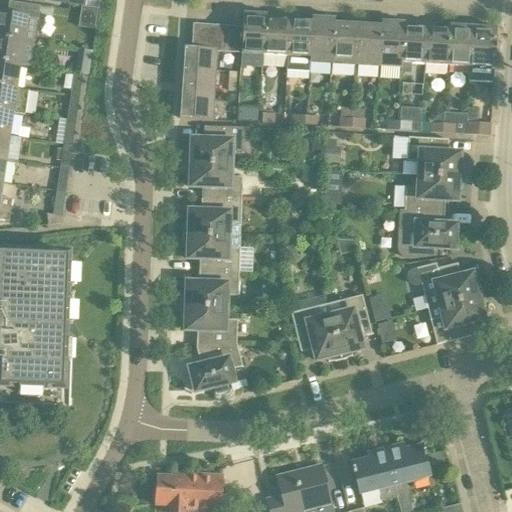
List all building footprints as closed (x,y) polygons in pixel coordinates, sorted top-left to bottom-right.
[(0,13),(0,38),(35,44),(39,19),(38,19),(40,7),(9,2),(7,14),(0,13)] [(230,27),(229,54),(240,54),(240,68),(262,69),(262,56),(263,56),(265,21),(266,21),(266,16),(243,15),(243,28),(230,27)] [(310,59),(309,63),(330,65),(333,25),(334,25),(335,20),(312,19),(311,23),(313,23),(310,59)] [(265,21),(263,56),(287,57),(289,22),(266,21),(265,21)] [(311,23),(289,22),(287,57),(310,59),(313,23),(311,23)] [(380,23),(380,27),(382,27),(379,67),(398,69),(401,29),(403,29),(403,24),(380,23)] [(193,25),(191,49),(191,51),(217,53),(229,54),(230,27),(193,25)] [(333,25),(330,65),(355,66),(357,26),(334,25),(333,25)] [(357,26),(355,66),(379,67),(382,27),(380,27),(357,26)] [(448,26),(448,31),(449,31),(447,67),(468,68),(470,28),(448,26)] [(495,29),(470,28),(468,68),(493,69),(495,29)] [(425,30),(403,29),(401,29),(398,69),(400,69),(400,73),(410,74),(410,64),(423,65),(425,30)] [(448,31),(425,30),(423,65),(447,67),(449,31),(448,31)] [(0,38),(0,63),(20,66),(31,68),(35,44),(0,38)] [(191,51),(191,49),(184,48),(182,85),(215,87),(217,53),(191,51)] [(77,50),(74,74),(83,75),(88,76),(90,68),(84,67),(86,51),(77,50)] [(20,66),(0,63),(0,85),(16,88),(20,66)] [(83,75),(74,74),(71,96),(79,97),(83,75)] [(0,109),(13,112),(13,113),(25,115),(28,91),(16,89),(16,88),(0,85),(0,109)] [(215,87),(182,85),(180,119),(213,121),(215,87)] [(79,97),(71,96),(67,120),(76,121),(79,97)] [(0,134),(9,136),(13,113),(13,112),(0,109),(0,134)] [(350,129),(352,110),(341,109),(340,120),(339,120),(339,129),(350,129)] [(352,110),(350,129),(364,130),(365,110),(352,110)] [(262,113),(261,125),(274,125),(274,115),(262,115),(262,113)] [(304,126),(304,117),(292,117),(291,126),(304,126)] [(304,117),(304,126),(318,127),(318,118),(304,117)] [(67,120),(64,144),(72,146),(76,121),(67,120)] [(443,125),(441,125),(440,134),(465,136),(466,123),(444,121),(443,125)] [(397,132),(397,122),(386,122),(385,132),(397,132)] [(419,123),(397,122),(397,132),(419,133),(419,123)] [(419,123),(419,133),(440,134),(441,125),(419,123)] [(490,125),(466,123),(465,136),(489,137),(490,125)] [(185,164),(230,166),(231,154),(243,154),(244,129),(204,128),(203,140),(191,140),(191,152),(188,152),(187,152),(186,156),(185,160),(185,164)] [(0,134),(0,158),(6,160),(9,136),(0,134)] [(327,163),(344,162),(343,137),(326,137),(327,163)] [(398,139),(397,157),(406,158),(408,139),(398,139)] [(418,176),(463,179),(463,175),(463,170),(462,166),(461,167),(458,166),(459,154),(447,154),(448,141),(408,139),(406,162),(402,162),(402,176),(418,176)] [(64,144),(60,168),(69,169),(72,146),(64,144)] [(324,144),(312,144),(311,158),(324,159),(324,144)] [(279,152),(279,161),(289,161),(289,152),(279,152)] [(230,166),(185,164),(185,168),(185,172),(186,176),(187,176),(190,176),(189,188),(201,188),(201,200),(241,202),(242,178),(230,177),(230,166)] [(60,168),(57,192),(65,193),(69,169),(60,168)] [(340,176),(324,176),(323,211),(339,211),(340,176)] [(405,187),(404,211),(444,214),(444,202),(456,202),(457,190),(460,190),(461,191),(462,187),(463,183),(463,179),(418,176),(417,188),(405,187)] [(2,184),(0,183),(0,220),(9,222),(12,200),(0,198),(2,184)] [(65,193),(57,192),(53,217),(62,218),(65,193)] [(183,232),(182,236),(240,238),(241,202),(201,200),(201,212),(189,212),(188,224),(186,224),(185,223),(183,227),(183,232)] [(399,212),(398,234),(398,247),(398,252),(401,255),(404,258),(408,259),(413,259),(435,256),(436,250),(454,251),(457,252),(459,247),(460,243),(460,238),(454,238),(455,226),(443,225),(444,214),(404,211),(404,212),(399,212)] [(240,238),(182,236),(182,240),(183,244),(184,248),(185,248),(187,248),(187,260),(199,260),(199,272),(239,273),(240,238)] [(0,397),(4,398),(3,405),(61,406),(64,348),(64,342),(64,329),(65,325),(67,256),(0,253),(0,397)] [(427,310),(439,307),(483,296),(482,294),(481,290),(480,287),(478,284),(477,285),(475,286),(472,274),(460,277),(457,265),(418,274),(427,310)] [(180,303),(180,307),(225,309),(226,297),(238,297),(239,273),(199,272),(198,284),(186,283),(186,295),(183,295),(182,295),(181,299),(180,303)] [(370,298),(376,322),(393,317),(386,293),(370,298)] [(337,302),(326,305),(329,317),(340,362),(344,360),(348,359),(352,357),(351,356),(350,353),(362,350),(359,338),(371,335),(362,296),(337,302)] [(436,346),(475,336),(472,324),(483,321),(480,309),(483,308),(484,308),(484,305),(484,301),(484,298),(483,296),(439,307),(427,310),(436,346)] [(329,317),(326,305),(290,314),(300,353),(312,350),(315,362),(327,359),(328,362),(328,363),(332,363),(336,362),(340,362),(329,317)] [(225,309),(180,307),(180,311),(180,316),(181,320),(182,319),(185,319),(185,331),(197,332),(196,349),(236,345),(237,321),(225,321),(225,309)] [(394,320),(380,322),(382,342),(396,341),(394,320)] [(275,346),(288,347),(289,334),(282,334),(276,339),(275,346)] [(236,345),(196,349),(200,366),(189,369),(191,381),(186,382),(187,385),(188,389),(189,392),(191,395),(194,393),(213,388),(215,395),(214,396),(218,396),(221,396),(224,395),(226,394),(228,394),(229,393),(228,392),(227,385),(233,383),(230,371),(242,368),(236,345)] [(280,352),(278,356),(279,360),(283,362),(287,361),(289,357),(288,353),(284,351),(280,352)] [(403,446),(385,450),(396,499),(399,511),(461,511),(460,505),(434,511),(412,511),(405,483),(429,477),(421,446),(404,451),(403,446)] [(396,499),(385,450),(368,455),(369,460),(351,464),(359,495),(378,490),(382,503),(396,499)] [(432,467),(445,464),(442,452),(429,456),(432,467)] [(304,511),(330,505),(324,481),(321,467),(276,478),(281,497),(256,503),(257,511),(304,511)] [(157,477),(157,481),(155,507),(169,508),(168,511),(186,511),(187,509),(220,511),(222,477),(186,474),(186,478),(157,477)]
